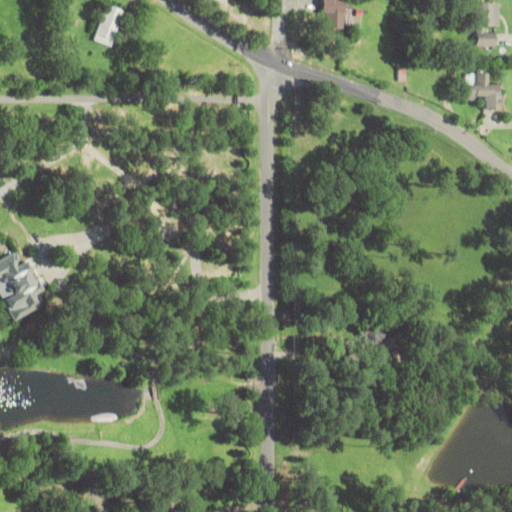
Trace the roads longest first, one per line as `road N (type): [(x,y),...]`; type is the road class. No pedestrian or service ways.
road 1 (tertiary): [(271,511),(275,51)]
road 2 (secondary): [(275,51),(431,114),(511,175)]
road 3 (secondary): [(168,0),(183,15),(275,51)]
